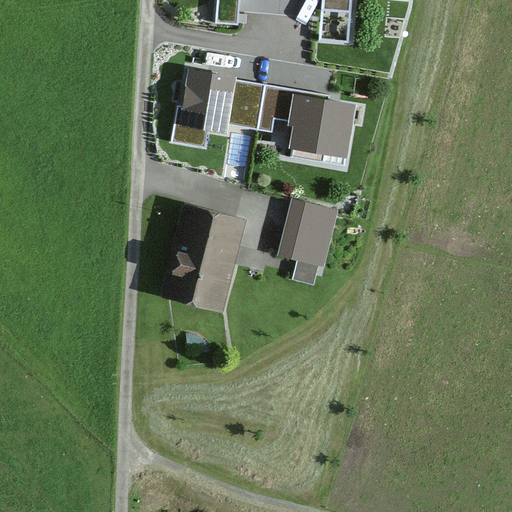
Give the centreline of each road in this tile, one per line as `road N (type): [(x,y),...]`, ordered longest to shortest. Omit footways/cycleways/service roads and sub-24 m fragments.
road 1 (residential): [(149,0),(128,438)]
road 2 (track): [(128,438),(167,466),(341,511)]
road 3 (unknown): [(148,29),(306,57)]
